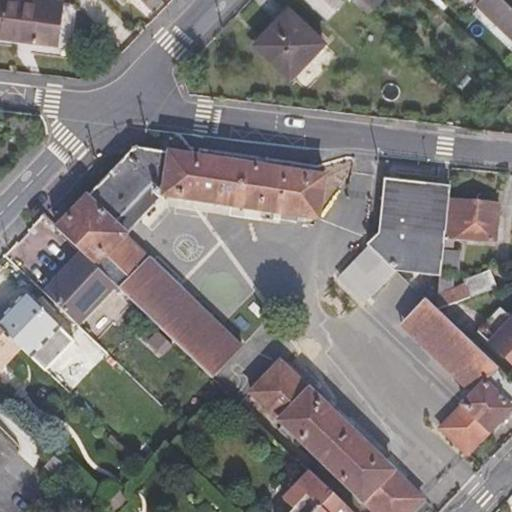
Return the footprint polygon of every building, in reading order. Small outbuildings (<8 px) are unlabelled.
[(35,0),(0,0),(0,36),(57,44),(62,3),(35,0)] [(309,0),(320,11),(329,0),(309,0)] [(353,0),(368,14),(380,0),(353,0)] [(483,0),(479,5),(511,36),(511,6),(505,0),(483,0)] [(287,8),(255,42),(289,76),(322,42),(287,8)] [(89,197),(57,229),(81,252),(115,285),(184,352),(210,376),(241,344),(126,232),(165,193),(321,209),(326,173),(132,151),(89,197)] [(386,183),(378,255),(381,257),(399,275),(404,275),(440,279),(445,236),(449,198),(450,190),(386,183)] [(449,198),(445,236),(493,242),(498,204),(449,198)] [(42,292),(70,320),(76,325),(115,285),(95,266),(81,252),(42,292)] [(381,257),(349,289),(369,309),(402,277),(399,275),(381,257)] [(466,282),(438,292),(437,310),(503,286),(495,267),(465,278),(466,282)] [(0,327),(11,339),(13,336),(35,357),(63,329),(26,293),(6,313),(0,307),(0,327)] [(404,330),(471,395),(496,368),(486,359),(437,310),(430,304),(404,330)] [(511,319),(489,344),(511,365),(511,319)] [(67,324),(71,329),(78,335),(83,331),(76,325),(70,320),(67,324)] [(0,370),(21,349),(11,339),(0,327),(0,370)] [(250,391),(375,511),(408,511),(423,497),(280,360),(250,391)] [(448,418),(475,445),(511,406),(511,383),(496,368),(471,395),(448,418)] [(55,456),(42,470),(58,485),(71,472),(55,456)] [(292,507),(287,511),(350,511),(308,471),(282,497),(292,507)] [(105,505),(112,511),(125,511),(129,508),(115,494),(105,505)]
